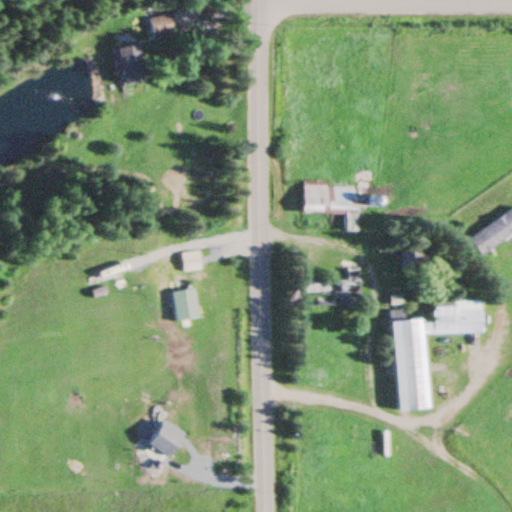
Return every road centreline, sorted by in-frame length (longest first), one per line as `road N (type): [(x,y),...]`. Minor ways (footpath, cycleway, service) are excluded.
road 1 (residential): [(260,511),(256,0)]
road 2 (residential): [(257,3),(511,2)]
